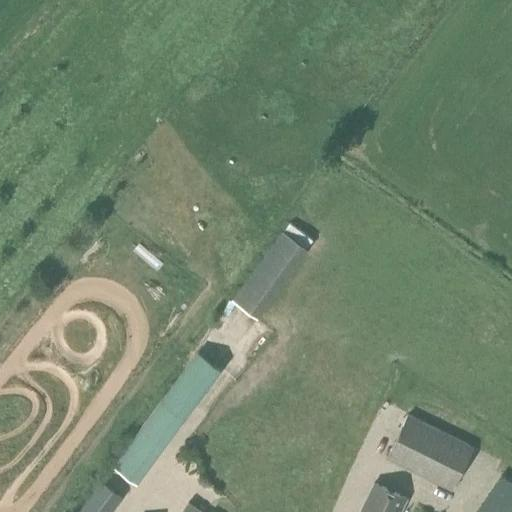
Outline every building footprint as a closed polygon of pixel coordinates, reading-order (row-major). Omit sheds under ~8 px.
[(306,245),(282,228),(232,298),(256,315),(306,245)] [(138,483),(222,368),(197,350),(112,465),(138,483)] [(474,446),(407,414),(386,457),(452,490),(474,446)] [(102,480),(77,511),(111,511),(124,496),(102,480)] [(360,511),(399,511),(406,497),(374,482),(360,511)] [(205,511),(189,501),(181,511),(205,511)]
